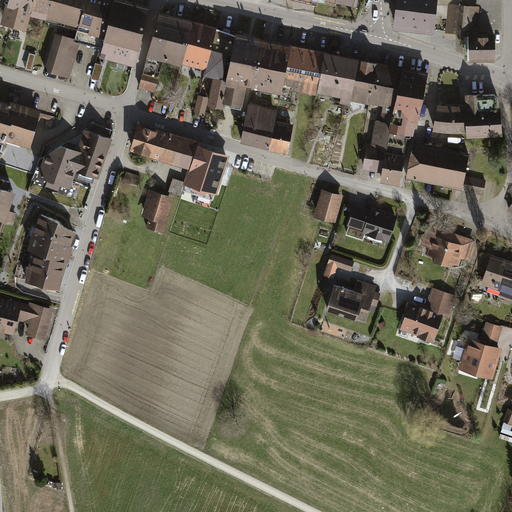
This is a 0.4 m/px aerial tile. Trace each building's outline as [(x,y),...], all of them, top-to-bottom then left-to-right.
[(31,15),(35,0),(7,0),(1,27),(27,33),(31,15)] [(49,17),(53,0),(35,0),(31,15),(49,20),(49,17)] [(80,26),(87,0),(53,0),(49,17),(80,26)] [(104,32),(113,0),(87,0),(80,26),(77,38),(80,39),(101,45),(104,32)] [(151,2),(143,0),(113,0),(104,32),(140,42),(151,2)] [(336,0),(336,6),(353,9),(355,0),(336,0)] [(439,0),(397,0),(395,34),(435,39),(439,0)] [(474,37),(472,64),(497,65),(498,35),(479,35),(480,10),(451,9),(449,36),(474,37)] [(183,59),(192,22),(159,14),(139,86),(154,90),(164,58),(182,62),(183,59)] [(216,29),(192,22),(183,59),(193,62),(193,65),(196,66),(197,63),(206,66),(216,29)] [(237,36),(216,29),(206,66),(204,74),(216,77),(219,78),(224,52),(233,54),(237,36)] [(80,39),(77,38),(57,32),(46,70),(69,75),(80,39)] [(134,65),(140,42),(104,32),(101,45),(98,55),(134,65)] [(262,41),(237,36),(233,54),(228,79),(223,101),(242,105),(247,84),(253,85),(262,41)] [(291,47),(262,41),(253,85),(263,87),(262,91),(271,93),(273,92),(281,93),(291,47)] [(325,54),(291,47),(281,93),(280,99),(291,102),(293,92),(294,93),(296,84),(319,89),(325,54)] [(19,67),(35,69),(37,51),(21,50),(19,67)] [(358,60),(325,54),(319,89),(343,93),(342,100),(350,101),(351,95),(358,60)] [(378,64),(358,60),(351,95),(370,99),(378,64)] [(101,79),(105,64),(98,62),(94,77),(101,79)] [(403,69),(378,64),(370,99),(386,102),(382,121),(376,120),(371,147),(367,146),(364,166),(383,169),(386,150),(403,69)] [(428,74),(403,69),(386,150),(390,151),(389,154),(404,156),(407,138),(409,138),(411,137),(413,127),(417,127),(428,74)] [(219,78),(216,77),(211,103),(222,106),(223,101),(228,79),(219,78)] [(468,107),(469,129),(469,134),(501,133),(498,99),(497,96),(496,95),(494,94),(467,95),(468,107)] [(208,98),(199,96),(195,112),(204,114),(207,102),(208,98)] [(8,102),(0,99),(0,141),(4,142),(5,138),(30,145),(40,107),(9,98),(8,102)] [(262,108),(249,105),(242,139),(270,146),(276,115),(276,114),(261,111),(262,108)] [(453,107),(439,105),(434,128),(451,130),(469,129),(468,107),(453,107)] [(294,119),(276,115),(270,146),(270,147),(287,151),(294,119)] [(199,143),(138,123),(129,151),(189,171),(199,143)] [(96,177),(109,135),(85,127),(78,150),(72,169),(96,177)] [(317,166),(331,168),(337,132),(323,129),(317,166)] [(230,154),(199,143),(189,171),(185,183),(216,194),(230,154)] [(72,169),(78,150),(60,144),(44,152),(37,173),(67,184),(72,169)] [(471,156),(416,145),(408,181),(484,197),(487,182),(467,178),(471,156)] [(390,151),(386,150),(383,169),(382,177),(400,180),(404,156),(389,154),(390,151)] [(141,176),(125,170),(122,181),(137,186),(141,176)] [(184,181),(173,178),(169,190),(180,193),(184,181)] [(0,218),(2,219),(11,222),(14,209),(7,207),(12,193),(8,191),(10,183),(0,179),(0,218)] [(344,195),(322,187),(313,214),(335,221),(344,195)] [(174,196),(149,189),(142,214),(150,216),(147,227),(163,232),(174,196)] [(370,210),(354,205),(347,225),(364,231),(363,235),(388,243),(397,217),(371,208),(370,210)] [(77,228),(38,213),(28,248),(33,249),(25,278),(60,288),(77,228)] [(428,226),(422,246),(429,248),(426,258),(459,269),(462,260),(471,263),(478,241),(428,226)] [(331,252),(323,276),(334,280),(338,267),(350,272),(354,260),(331,252)] [(511,263),(492,257),(481,289),(500,295),(498,298),(511,303),(511,263)] [(335,282),(325,311),(355,322),(360,308),(367,311),(369,303),(375,305),(380,291),(374,289),(376,284),(358,278),(355,289),(335,282)] [(458,299),(433,291),(428,307),(412,302),(402,333),(435,343),(443,318),(451,321),(458,299)] [(29,308),(0,299),(0,333),(13,338),(18,322),(30,326),(26,337),(47,343),(56,312),(30,304),(29,308)] [(505,328),(487,323),(481,344),(470,341),(462,372),(495,381),(503,351),(499,350),(505,328)] [(386,324),(379,327),(382,333),(388,330),(386,324)] [(55,485),(47,481),(44,488),(53,491),(55,485)]
